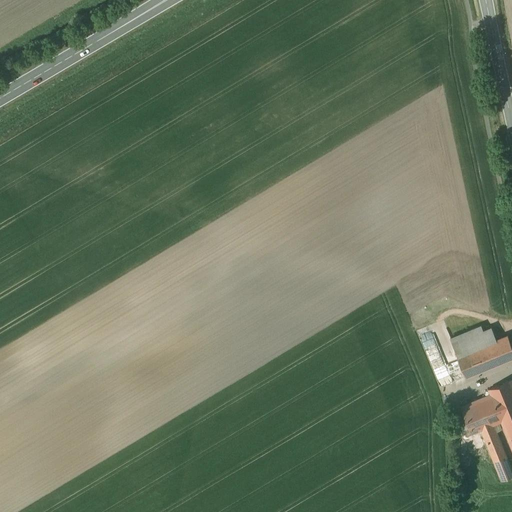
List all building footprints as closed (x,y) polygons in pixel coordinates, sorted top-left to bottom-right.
[(458,356),(495,341),(490,328),(481,332),(479,326),(450,338),(458,356)] [(466,376),(511,357),(511,344),(508,335),(495,341),(458,356),(466,376)] [(511,383),(511,380),(489,389),(491,394),(461,407),(472,433),(482,429),(503,481),(511,476),(511,472),(496,432),(493,424),(498,422),(502,421),(511,416),(511,383)] [(511,416),(502,421),(511,446),(511,416)] [(498,422),(493,424),(496,432),(501,430),(498,422)]
